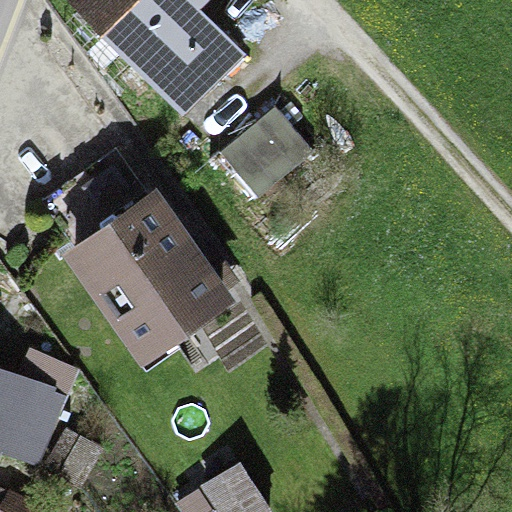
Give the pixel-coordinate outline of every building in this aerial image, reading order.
[(84,0),(78,6),(179,111),(238,55),(192,7),(199,0),(84,0)] [(274,103),(219,149),(257,195),(313,150),(274,103)] [(117,147),(43,197),(145,347),(219,297),(117,147)] [(17,374),(0,367),(0,448),(38,462),(75,366),(27,348),(17,374)] [(100,446),(81,436),(62,471),(80,481),(100,446)] [(241,462),(207,483),(224,511),(257,511),(268,505),(241,462)] [(50,511),(10,494),(1,511),(50,511)]
